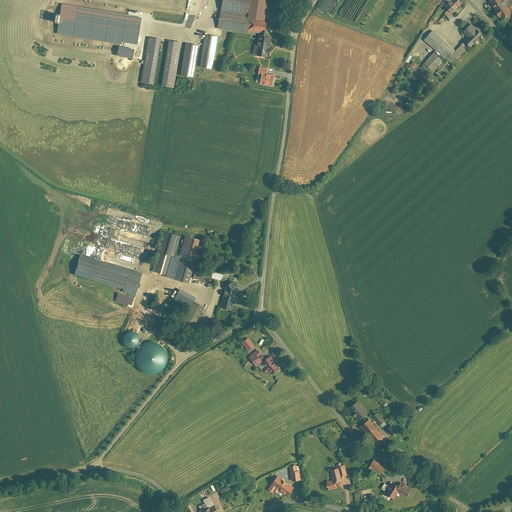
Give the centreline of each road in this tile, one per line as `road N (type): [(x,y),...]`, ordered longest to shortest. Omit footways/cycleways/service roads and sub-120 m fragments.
road 1 (residential): [(315,0),(295,36),(260,315)]
road 2 (residential): [(260,315),(358,443),(466,511)]
road 3 (residential): [(260,315),(178,364),(95,465)]
